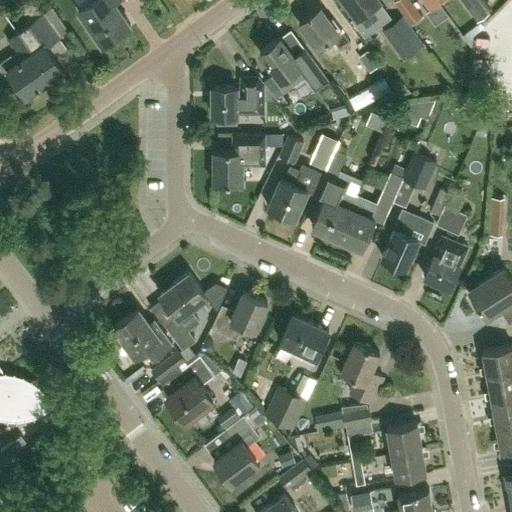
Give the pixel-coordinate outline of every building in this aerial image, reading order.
[(102,43),(130,24),(114,0),(89,0),(78,8),(102,43)] [(363,32),(389,13),(379,0),(345,0),(356,15),(353,18),(363,32)] [(393,0),(402,13),(410,24),(421,16),(409,0),(393,0)] [(436,0),(422,0),(429,9),(438,2),(436,0)] [(480,0),(464,0),(479,19),(489,12),(480,0)] [(329,19),(320,6),(299,21),(318,47),(331,37),(339,49),(350,41),(332,16),(329,19)] [(26,95),(49,78),(65,69),(61,64),(72,57),(58,37),(60,36),(43,12),(25,24),(26,25),(12,35),(17,43),(14,45),(17,50),(0,62),(0,78),(6,87),(16,80),(26,95)] [(402,13),(381,28),(397,50),(403,58),(423,42),(418,35),(410,24),(402,13)] [(280,35),(260,50),(276,71),(272,74),(284,91),(304,76),(315,90),(329,79),(305,46),(294,55),(280,35)] [(368,48),(358,56),(370,71),(380,64),(368,48)] [(212,85),(213,114),(216,114),(216,123),(237,123),(237,112),(252,112),(264,112),(264,99),(276,99),(275,98),(263,81),(258,75),(245,75),(240,75),(240,87),(236,87),(236,85),(212,85)] [(306,134),(295,130),(293,134),(289,131),(278,154),(295,161),(303,140),(306,134)] [(243,188),(242,165),(265,165),(265,133),(232,133),(232,150),(213,150),(213,182),(227,182),(227,188),(243,188)] [(410,156),(401,175),(403,175),(402,176),(414,181),(425,186),(436,160),(436,159),(440,148),(418,139),(414,150),(413,150),(410,156)] [(323,200),(312,225),(338,236),(357,194),(356,194),(363,179),(339,168),(346,152),(334,147),(325,168),(313,195),(323,200)] [(280,176),(268,205),(294,217),(306,190),(311,192),(321,170),(301,161),(298,168),(290,165),(284,178),(280,176)] [(391,170),(376,203),(380,205),(389,208),(392,199),(402,176),(403,175),(401,175),(393,171),(391,170)] [(357,194),(338,236),(362,247),(371,226),(374,219),(380,205),(376,203),(357,194)] [(503,233),(504,196),(491,196),(489,233),(503,233)] [(439,214),(436,222),(458,232),(467,213),(445,202),(439,214)] [(403,208),(382,255),(405,266),(417,238),(424,241),(434,220),(403,206),(403,208)] [(424,274),(450,286),(468,245),(442,234),(434,253),(433,252),(424,274)] [(511,279),(504,266),(469,288),(486,314),(499,306),(509,321),(511,320),(511,279)] [(183,347),(194,339),(187,329),(199,320),(189,307),(207,295),(188,271),(160,292),(180,320),(168,328),(183,347)] [(255,329),(267,301),(243,290),(233,313),(220,307),(211,327),(236,338),(243,323),(255,329)] [(148,322),(138,308),(114,326),(123,339),(116,344),(127,359),(134,353),(135,355),(149,345),(157,356),(174,344),(154,317),(148,322)] [(280,344),(282,346),(289,350),(292,348),(291,351),(314,361),(328,329),(292,312),(280,340),(282,341),(280,344)] [(371,400),(379,382),(368,377),(380,352),(354,340),(340,370),(357,378),(351,391),(371,400)] [(511,343),(482,349),(487,375),(511,370),(511,343)] [(160,379),(186,360),(177,348),(151,367),(160,379)] [(169,393),(166,395),(185,421),(214,399),(202,383),(215,373),(200,354),(181,368),(178,370),(186,380),(169,393)] [(5,372),(0,365),(0,414),(8,417),(18,417),(28,415),(37,412),(43,408),(50,403),(53,401),(45,390),(39,384),(30,379),(21,375),(10,372),(5,372)] [(511,370),(487,375),(491,399),(511,395),(511,370)] [(279,384),(264,414),(293,427),(307,397),(295,391),(279,384)] [(511,395),(491,399),(496,424),(511,421),(511,395)] [(367,403),(342,405),(343,410),(346,424),(371,420),(368,405),(367,405),(367,403)] [(215,457),(213,458),(232,483),(259,462),(246,445),(259,435),(243,414),(226,427),(225,427),(236,441),(215,457)] [(391,451),(421,446),(417,420),(386,426),(391,451)] [(511,421),(496,424),(501,450),(511,447),(511,421)] [(357,440),(349,442),(352,459),(361,457),(357,440)] [(421,446),(391,451),(395,477),(426,471),(421,446)] [(303,457),(279,475),(287,486),(289,484),(301,475),(311,467),(303,457)] [(362,464),(353,466),(356,484),(365,482),(362,464)] [(329,485),(302,505),(307,511),(318,511),(338,497),(329,485)] [(433,511),(429,487),(397,493),(400,509),(387,511),(433,511)] [(371,490),(351,494),(354,511),(368,511),(368,509),(374,508),(371,490)] [(298,511),(284,492),(257,511),(298,511)] [(12,511),(0,495),(0,511),(12,511)]
